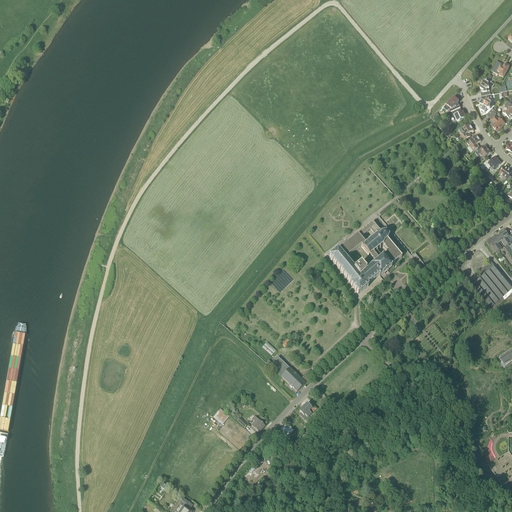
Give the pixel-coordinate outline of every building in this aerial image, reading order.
[(492,70),(493,70),(500,74),(499,77),(503,79),(509,68),(505,65),(503,68),(501,67),(502,65),(496,62),(492,70)] [(489,90),(488,87),(489,87),(492,83),(488,80),(487,82),(485,81),(483,84),(481,84),(481,87),(480,89),(482,90),(481,92),(483,93),(482,94),(480,94),(480,98),(490,96),(489,90)] [(480,105),(481,106),(480,106),(480,107),(480,108),(481,108),(481,109),(482,110),(481,111),(485,113),(487,110),(490,109),(489,106),(492,103),(491,102),(491,100),(491,99),(491,97),(491,95),(490,96),(480,98),(481,101),(482,101),(483,101),(480,105)] [(460,109),(461,109),(460,107),(458,107),(457,104),(459,102),(454,98),(444,109),(447,112),(448,115),(453,113),(460,109)] [(510,104),(508,102),(505,106),(505,109),(506,110),(503,113),(509,119),(510,118),(511,119),(511,118),(511,109),(508,106),(510,104)] [(457,122),(466,118),(463,112),(462,113),(460,109),(453,113),(457,122)] [(493,109),(490,112),(486,116),(489,118),(494,113),(495,114),(496,113),(493,109)] [(497,132),(505,124),(499,119),(498,120),(495,117),(491,121),(495,124),(491,127),(492,128),(492,129),(492,130),(493,130),(494,130),(495,130),(497,132)] [(465,125),(459,129),(460,130),(460,131),(460,132),(461,133),(462,134),(461,135),(462,136),(459,137),(462,142),(471,137),(469,134),(473,131),(470,126),(467,128),(465,125)] [(477,145),(481,142),(477,137),(467,144),(469,147),(473,152),(479,148),(477,145)] [(483,150),(481,147),(475,153),(478,157),(480,155),(483,160),(491,153),(486,148),(483,150)] [(496,159),(495,157),(491,162),(489,160),(484,164),(488,169),(490,167),(494,171),(501,164),(496,159)] [(502,178),(503,178),(506,180),(503,184),(506,186),(511,178),(509,176),(511,173),(504,167),(499,175),(500,175),(500,176),(500,177),(500,178),(501,178),(502,178)] [(370,257),(375,263),(365,271),(360,265),(355,270),(346,259),(361,246),(362,247),(381,232),(373,222),(339,251),(338,249),(328,257),(350,284),(358,295),(368,287),(367,285),(379,276),(380,277),(384,274),(385,274),(388,272),(387,271),(392,267),(391,266),(402,258),(395,249),(388,241),(370,257)] [(509,237),(505,230),(500,234),(508,245),(511,243),(507,238),(509,237)] [(381,232),(362,247),(362,248),(369,257),(370,257),(388,241),(389,240),(387,240),(389,237),(390,236),(389,236),(386,233),(386,231),(385,232),(382,233),(382,232),(381,232)] [(503,244),(505,247),(504,248),(509,254),(511,251),(511,248),(510,246),(510,247),(508,245),(500,234),(496,237),(500,243),(502,242),(503,244)] [(500,243),(496,237),(491,240),(497,249),(499,251),(502,249),(500,247),(498,244),(500,243)] [(496,253),(499,251),(497,249),(491,240),(486,243),(492,252),(494,254),(496,253)] [(427,275),(430,272),(415,254),(414,255),(413,253),(411,255),(412,257),(411,257),(427,275)] [(483,276),(471,286),(491,310),(502,301),(501,299),(511,289),(511,288),(511,287),(491,263),(480,272),(483,276)] [(285,348),(290,343),(286,339),(281,344),(285,348)] [(271,356),(276,351),(267,343),(262,348),(271,356)] [(511,352),(500,360),(504,368),(511,363),(511,352)] [(281,361),(277,357),(272,364),(268,361),(266,364),(273,370),(281,361)] [(297,393),(305,384),(300,380),(289,369),(281,377),(297,393)] [(318,396),(323,401),(326,398),(321,392),(318,396)] [(356,407),(351,400),(347,403),(352,410),(356,407)] [(299,415),(305,421),(308,418),(310,416),(316,410),(312,406),(310,409),(307,406),(303,409),(299,412),(301,414),(299,415)] [(223,425),(229,417),(220,410),(213,418),(223,425)] [(251,426),(259,433),(265,427),(254,417),(252,420),(254,422),(251,426)] [(247,425),(244,422),(240,418),(237,421),(245,428),(247,425)] [(285,438),(293,431),(291,429),(288,432),(284,427),(282,430),(284,432),(281,434),(285,438)]
